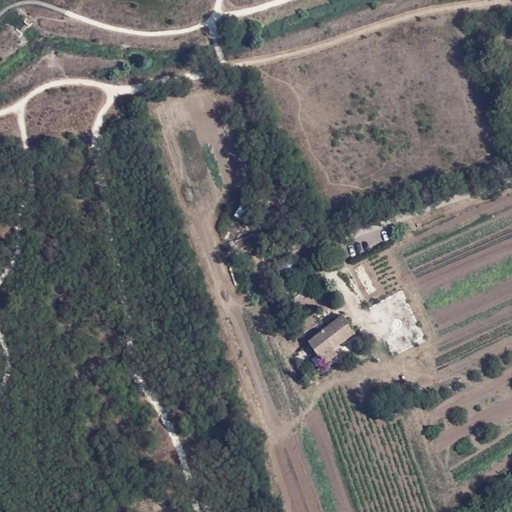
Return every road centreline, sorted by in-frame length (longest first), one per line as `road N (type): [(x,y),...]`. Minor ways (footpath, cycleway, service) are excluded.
road 1 (track): [(0,113),(56,82),(134,87),(487,0)]
road 2 (track): [(235,65),(318,238)]
